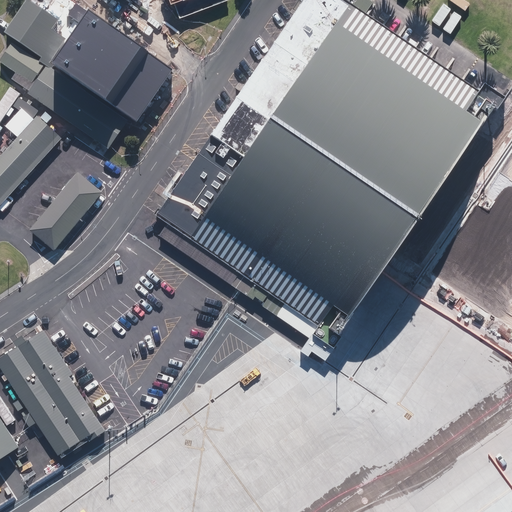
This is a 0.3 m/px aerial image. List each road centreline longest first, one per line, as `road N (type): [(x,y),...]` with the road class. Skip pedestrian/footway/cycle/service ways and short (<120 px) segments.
road 1 (unclassified): [(266,0),(126,215),(58,283),(0,321)]
road 2 (unknown): [(3,233),(63,167),(84,170),(113,198)]
